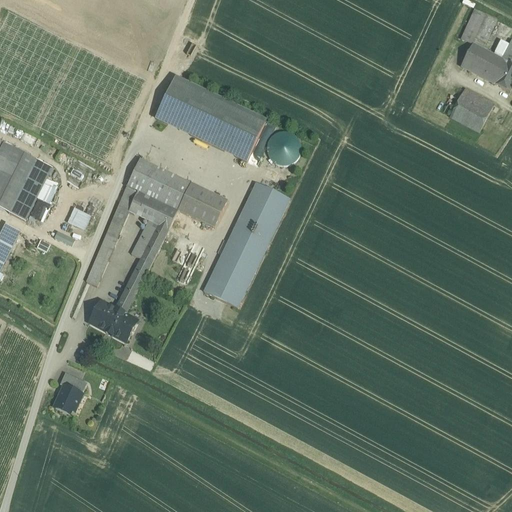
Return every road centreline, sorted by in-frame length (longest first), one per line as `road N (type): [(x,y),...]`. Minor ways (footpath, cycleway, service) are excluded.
road 1 (unclassified): [(1,511),(88,254),(139,138)]
road 2 (track): [(192,0),(139,138)]
